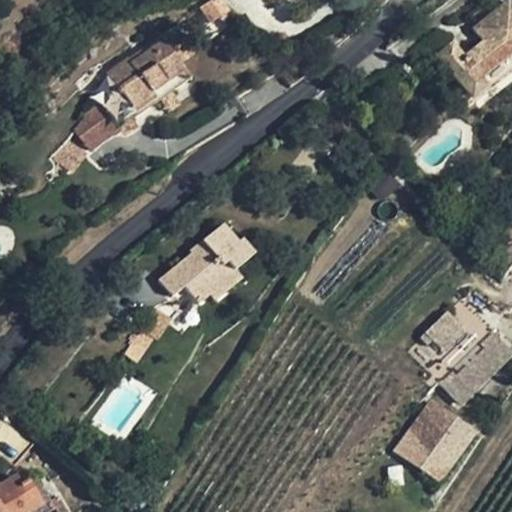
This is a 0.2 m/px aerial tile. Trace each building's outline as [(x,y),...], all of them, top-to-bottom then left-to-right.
[(228,12),(220,0),(212,0),(200,8),(210,23),(228,12)] [(511,8),(508,3),(474,31),(484,43),(463,60),(452,46),(438,57),(472,100),(486,87),(481,80),(511,54),(511,8)] [(178,63),(163,40),(131,62),(128,57),(107,72),(115,83),(110,86),(133,118),(192,78),(180,62),(178,63)] [(133,118),(110,86),(99,94),(120,127),(133,118)] [(70,128),(92,152),(116,130),(95,105),(70,128)] [(396,186),(381,168),(369,183),(379,198),(396,186)] [(237,245),(222,227),(197,247),(199,249),(158,283),(171,298),(184,288),(198,304),(208,296),(213,302),(241,280),(234,271),(253,256),(241,241),(237,245)] [(440,382),(492,333),(460,300),(447,312),(424,336),(408,352),(430,375),(424,382),(432,388),(440,382)] [(171,319),(154,309),(142,328),(157,339),(171,319)] [(463,406),(511,358),(511,353),(492,333),(440,382),(463,406)] [(150,341),(140,334),(130,345),(126,353),(137,360),(150,341)] [(444,486),(478,435),(431,400),(394,452),(444,486)] [(21,486),(16,478),(0,487),(0,511),(31,511),(41,506),(27,483),(21,486)]
